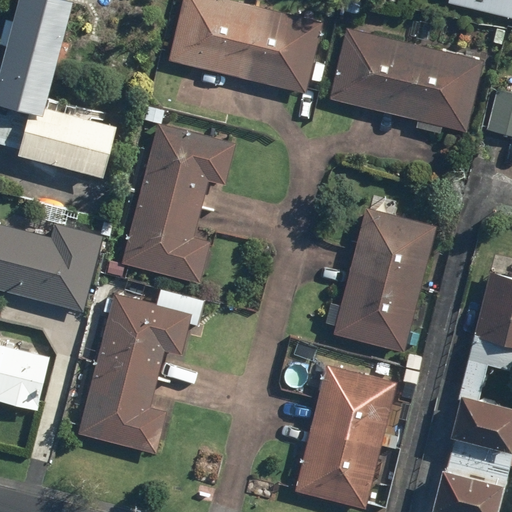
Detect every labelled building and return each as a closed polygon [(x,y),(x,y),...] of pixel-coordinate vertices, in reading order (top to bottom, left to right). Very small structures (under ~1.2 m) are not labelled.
[(114,123),(47,108),(71,0),(21,0),(0,94),(0,99),(30,106),(20,152),(104,171),(114,123)] [(221,0),(185,0),(170,63),(309,96),(326,25),(221,0)] [(511,0),(444,0),(445,1),(511,16),(511,0)] [(349,30),(333,104),(470,135),(487,62),(349,30)] [(161,116),(128,257),(205,275),(215,234),(197,230),(210,174),(230,179),(240,134),(161,116)] [(369,200),(338,327),(410,344),(440,217),(369,200)] [(103,236),(55,221),(50,240),(0,225),(0,285),(81,310),(103,236)] [(511,275),(488,270),(474,330),(511,338),(511,275)] [(113,288),(81,427),(163,446),(173,405),(156,401),(168,346),(188,350),(198,307),(113,288)] [(0,342),(0,398),(40,408),(41,402),(52,355),(0,342)] [(332,356),(300,483),(370,501),(402,373),(332,356)] [(511,402),(462,391),(452,432),(511,445),(511,402)] [(444,466),(435,508),(454,511),(497,511),(505,480),(444,466)]
